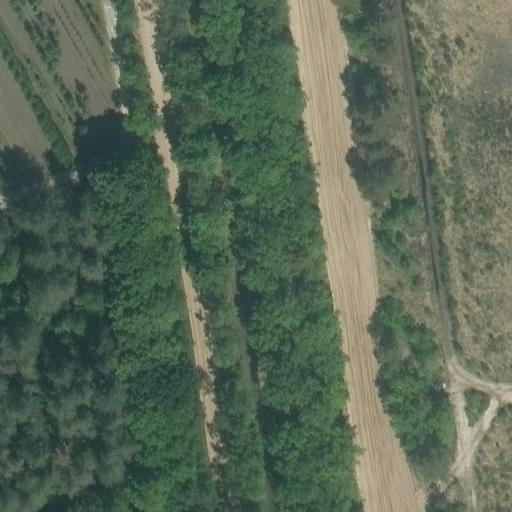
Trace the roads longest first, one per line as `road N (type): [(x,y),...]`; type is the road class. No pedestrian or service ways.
road 1 (track): [(310,0),(388,511)]
road 2 (track): [(206,0),(283,511)]
road 3 (track): [(145,0),(221,511)]
road 4 (track): [(511,375),(452,385),(409,0)]
